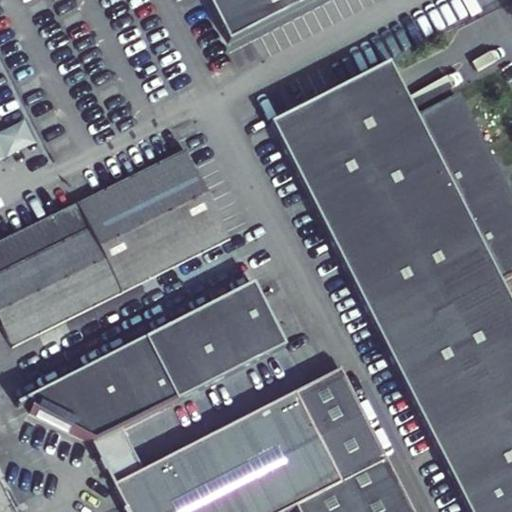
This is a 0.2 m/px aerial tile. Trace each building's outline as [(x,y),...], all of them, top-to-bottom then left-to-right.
[(203,0),(223,38),(298,0),(203,0)] [(402,88),(283,148),(467,511),(511,511),(511,305),(502,285),(511,279),(511,201),(460,100),(419,121),(402,88)] [(185,151),(77,204),(122,294),(230,241),(185,151)] [(77,204),(0,242),(0,318),(14,347),(122,294),(77,204)] [(253,285),(16,405),(18,409),(29,403),(34,411),(29,414),(93,447),(285,349),(253,285)] [(410,511),(340,373),(295,396),(340,487),(296,509),(297,511),(410,511)] [(290,511),(296,509),(340,487),(295,396),(114,488),(125,511),(290,511)]
